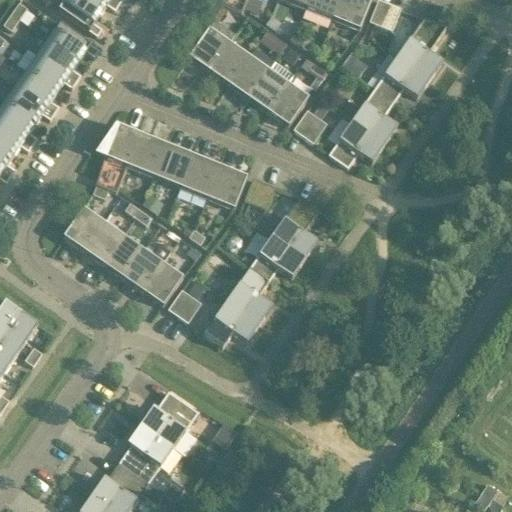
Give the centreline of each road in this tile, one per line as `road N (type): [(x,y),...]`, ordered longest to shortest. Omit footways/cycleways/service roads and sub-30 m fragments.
road 1 (residential): [(1,494),(109,343),(86,304),(31,265),(26,251),(118,95)]
road 2 (residential): [(375,204),(118,95)]
road 3 (residential): [(375,204),(503,24)]
